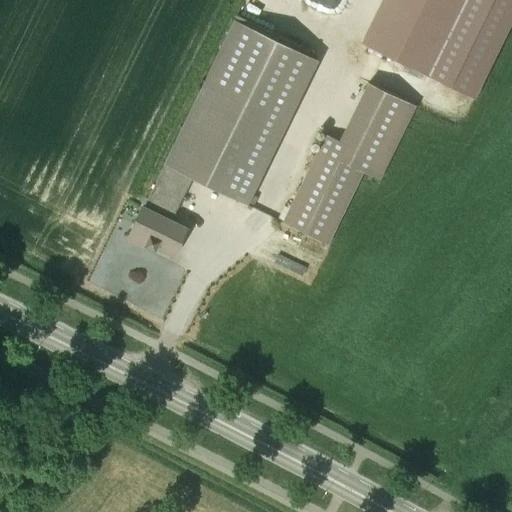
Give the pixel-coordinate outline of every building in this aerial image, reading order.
[(380,0),(359,43),(429,77),(465,0),(380,0)] [(511,0),(465,0),(429,77),(473,99),(511,18),(511,0)] [(244,102),(203,82),(165,166),(192,179),(202,183),(215,158),(244,102)] [(415,105),(385,90),(348,170),(317,155),(283,223),(327,244),(362,171),(379,179),(415,105)] [(324,137),(325,136),(327,135),(327,133),(327,132),(326,130),(325,129),(323,128),(322,128),(320,129),(319,130),(318,132),(318,134),(319,135),(320,136),(322,137),(324,137)] [(318,148),(320,147),(321,145),(321,143),(320,141),(318,139),(316,138),(314,138),(312,139),(311,141),(310,143),(310,145),(311,147),(312,148),(314,149),(316,149),(318,148)] [(202,183),(246,207),(260,180),(215,158),(202,183)] [(164,165),(142,208),(171,222),(192,179),(165,166),(164,165)] [(142,208),(127,239),(146,248),(147,245),(155,249),(158,247),(174,255),(187,230),(171,222),(142,208)]
